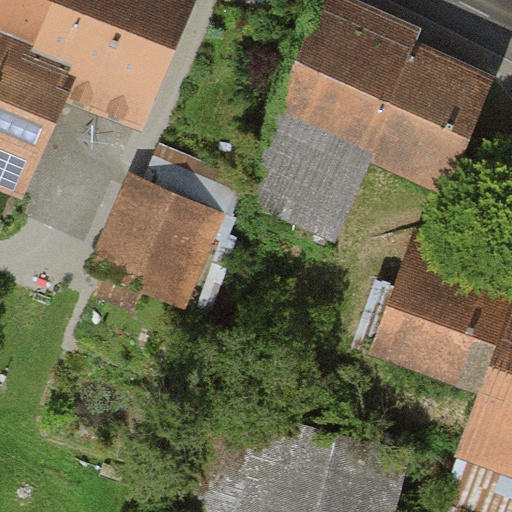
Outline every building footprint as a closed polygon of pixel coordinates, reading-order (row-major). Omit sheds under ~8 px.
[(190,0),(0,0),(0,186),(19,194),(56,96),(140,128),(190,0)] [(411,24),(354,0),(314,0),(234,191),(331,232),(365,152),(435,182),(483,69),(406,37),(411,24)] [(221,199),(129,163),(89,261),(179,299),(221,199)] [(511,281),(410,242),(369,348),(470,388),(448,446),(511,471),(511,281)] [(389,511),(403,449),(200,404),(176,511),(389,511)]
